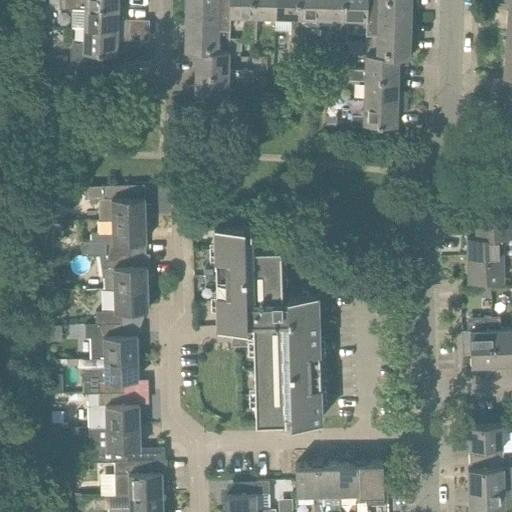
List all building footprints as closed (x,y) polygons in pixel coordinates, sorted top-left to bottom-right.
[(73,9),(73,0),(61,0),(61,9),(73,9)] [(86,5),(119,6),(119,0),(73,0),(73,9),(86,9),(86,5)] [(185,0),(185,15),(230,16),(229,0),(185,0)] [(256,28),(256,16),(251,16),(251,0),(229,0),(230,16),(246,16),(245,28),(256,28)] [(251,0),(251,16),(256,16),(276,16),(275,0),(251,0)] [(301,30),(302,18),(298,17),(298,0),(275,0),(276,16),(291,17),(291,29),(301,30)] [(302,18),(321,18),(321,0),(298,0),(298,17),(302,18)] [(347,31),(347,19),(343,19),(343,0),(321,0),(321,18),(337,19),(336,31),(347,31)] [(343,0),(343,19),(347,19),(366,20),(367,0),(343,0)] [(367,0),(366,20),(411,21),(411,0),(367,0)] [(85,28),(128,29),(128,19),(119,19),(119,6),(86,5),(86,9),(85,28)] [(186,50),(229,49),(230,16),(185,15),(184,50),(186,50)] [(365,54),(410,55),(411,21),(366,20),(365,54)] [(128,29),(85,28),(85,44),(72,43),(72,54),(85,55),(85,52),(118,53),(118,39),(127,40),(128,29)] [(256,28),(245,28),(245,40),(256,40),(256,28)] [(301,30),(291,29),(290,41),(301,41),(301,30)] [(347,31),(336,31),(336,42),(347,43),(347,31)] [(195,73),(229,74),(229,70),(229,51),(186,50),(186,60),(195,60),(195,73)] [(511,53),(504,53),(502,77),(511,78),(511,77),(511,53)] [(364,81),(398,82),(399,65),(408,65),(408,56),(410,56),(410,55),(365,54),(365,69),(352,70),(352,81),(364,81)] [(352,81),(352,70),(340,69),(340,80),(352,81)] [(241,81),(241,70),(229,70),(229,74),(195,73),(195,85),(185,85),(185,96),(228,97),(228,81),(241,81)] [(241,70),(241,81),(253,81),(253,74),(254,70),(241,70)] [(363,99),(407,101),(407,90),(398,90),(398,82),(364,81),(363,99)] [(363,115),(352,115),(351,126),(364,126),(364,123),(397,124),(397,111),(407,111),(407,101),(363,99),(363,115)] [(388,131),(388,132),(388,145),(398,145),(398,131),(388,131)] [(112,220),(145,219),(144,197),(130,197),(130,185),(84,186),(84,199),(111,198),(112,220)] [(489,237),(503,237),(511,236),(511,213),(476,214),(477,235),(489,235),(489,237)] [(106,255),(132,254),(131,242),(145,241),(145,219),(112,220),(112,242),(105,242),(106,255)] [(322,419),(319,343),(318,291),(288,292),(288,297),(283,298),(281,247),(252,248),(251,223),(214,224),(217,326),(240,325),(240,346),(254,345),(256,421),(322,419)] [(468,258),(511,256),(511,248),(503,249),(503,237),(489,237),(489,235),(477,235),(467,235),(468,258)] [(114,289),(147,288),(146,265),(132,266),(132,254),(106,255),(106,267),(113,267),(114,289)] [(468,281),(504,279),(504,265),(511,264),(511,256),(468,258),(468,281)] [(96,324),(122,323),(122,311),(148,310),(147,288),(114,289),(114,311),(95,311),(96,324)] [(471,365),(492,365),(490,301),(482,301),(483,317),(484,317),(484,329),(470,330),(471,365)] [(492,365),(511,363),(511,331),(511,327),(500,328),(500,316),(492,317),(492,301),(490,301),(492,365)] [(104,358),(137,357),(136,334),(122,335),(122,323),(96,324),(96,336),(103,336),(104,358)] [(98,393),(124,392),(124,380),(138,379),(137,357),(104,358),(104,380),(97,380),(98,393)] [(106,427),(139,426),(138,403),(124,404),(124,392),(98,393),(98,405),(105,405),(106,427)] [(469,458),(503,457),(502,423),(466,424),(467,447),(469,447),(469,458)] [(114,461),(126,460),(125,449),(139,448),(139,426),(106,427),(107,449),(99,449),(100,462),(114,461)] [(468,489),(504,488),(503,457),(469,458),(470,467),(468,467),(468,489)] [(384,504),(383,493),(383,461),(366,461),(366,459),(361,460),(361,493),(356,493),(356,503),(366,503),(366,504),(384,504)] [(129,495),(162,494),(161,471),(140,472),(140,460),(126,460),(114,461),(114,473),(128,473),(129,495)] [(313,502),(313,494),(318,494),(317,460),(312,461),(312,463),(295,463),(295,495),(295,503),(313,502)] [(322,494),(339,494),(339,462),(322,463),(322,460),(317,460),(318,494),(313,494),(313,502),(313,504),(323,504),(322,494)] [(339,494),(356,493),(361,493),(361,460),(355,460),(355,462),(339,462),(339,494)] [(265,511),(265,509),(270,509),(269,480),(255,481),(255,492),(224,493),(225,510),(222,510),(222,511),(265,511)] [(469,511),(505,509),(504,488),(468,489),(469,511)] [(162,511),(162,494),(129,495),(129,511),(162,511)] [(365,511),(366,511),(366,504),(366,503),(356,503),(356,511),(365,511)]
